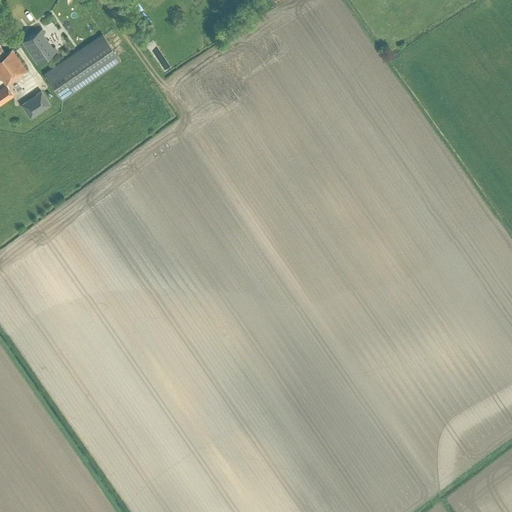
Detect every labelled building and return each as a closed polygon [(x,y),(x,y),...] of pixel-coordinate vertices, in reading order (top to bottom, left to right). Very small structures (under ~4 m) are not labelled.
[(37,63),(56,50),(41,29),(22,42),(37,63)] [(62,99),(121,60),(102,33),(44,72),(62,99)] [(4,53),(0,45),(0,77),(4,84),(26,70),(11,48),(4,53)] [(0,104),(13,96),(6,86),(0,89),(0,104)] [(49,104),(41,91),(35,94),(36,95),(31,98),(32,99),(27,102),(26,100),(21,104),(30,117),(49,104)]
